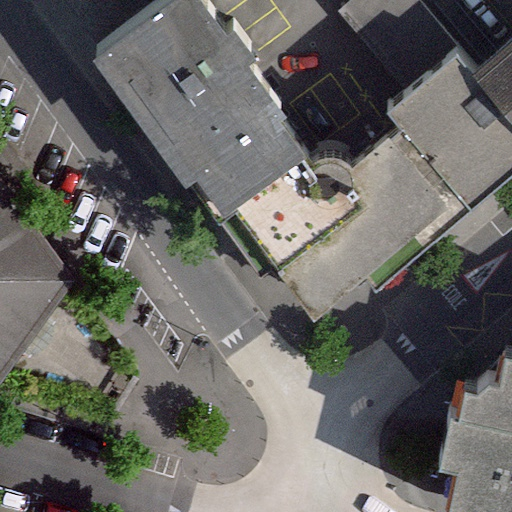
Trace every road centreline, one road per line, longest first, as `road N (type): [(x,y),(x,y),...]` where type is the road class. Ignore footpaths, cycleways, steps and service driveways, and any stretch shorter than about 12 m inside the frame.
road 1 (residential): [(0,16),(315,426)]
road 2 (residential): [(511,257),(315,426)]
road 3 (residential): [(0,454),(189,511)]
